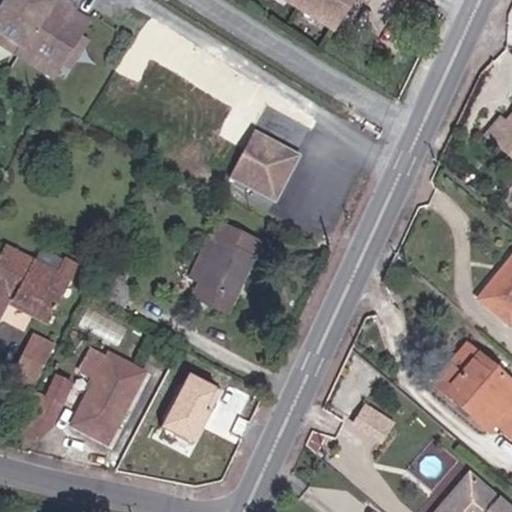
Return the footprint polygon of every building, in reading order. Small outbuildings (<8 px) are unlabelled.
[(69,55),(80,41),(60,26),(64,21),(39,1),(35,5),(28,0),(10,0),(0,13),(0,47),(14,59),(8,66),(40,91),(51,78),(57,84),(76,60),(69,55)] [(305,0),(341,20),(350,0),(305,0)] [(14,59),(0,47),(0,59),(8,66),(14,59)] [(503,114),(490,128),(511,148),(511,114),(509,119),(503,114)] [(289,187),(301,164),(301,153),(298,144),(263,123),(235,176),(268,193),(277,193),(282,191),(289,187)] [(200,296),(238,313),(264,254),(240,244),(246,231),(224,222),(217,234),(227,239),(214,265),(207,280),(200,296)] [(240,244),(264,254),(270,242),(246,231),(240,244)] [(36,322),(52,329),(73,283),(5,253),(0,264),(0,324),(3,326),(10,311),(14,304),(38,315),(36,322)] [(195,276),(207,280),(214,265),(202,261),(195,276)] [(511,271),(486,305),(511,325),(511,271)] [(36,322),(38,315),(14,304),(10,311),(36,322)] [(18,383),(40,395),(61,355),(38,343),(18,383)] [(508,433),(511,427),(511,384),(472,352),(438,393),(494,438),(502,429),(508,433)] [(92,374),(106,381),(115,364),(101,356),(92,374)] [(81,430),(95,437),(134,365),(119,358),(115,364),(106,381),(81,430)] [(95,437),(117,448),(154,375),(134,365),(95,437)] [(28,420),(56,434),(79,389),(64,383),(54,404),(39,398),(28,420)] [(367,403),(354,426),(385,443),(398,419),(367,403)] [(42,444),(56,434),(28,420),(21,434),(42,444)] [(511,511),(469,475),(436,511),(511,511)]
